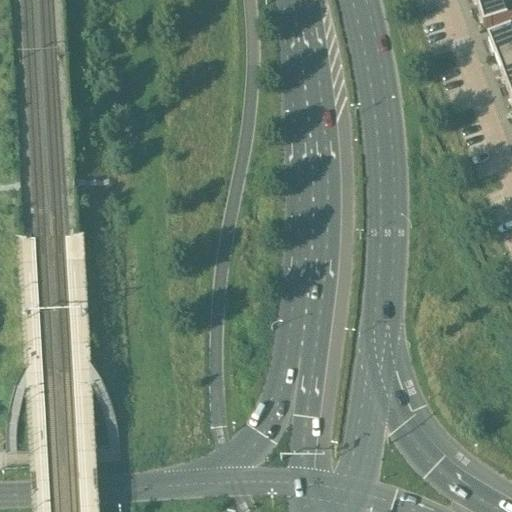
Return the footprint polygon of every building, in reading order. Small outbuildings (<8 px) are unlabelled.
[(474,0),(478,10),(510,0),(474,0)] [(511,21),(511,0),(510,0),(478,10),(484,30),(511,21)] [(496,60),(511,53),(511,31),(488,41),(496,60)] [(511,53),(496,60),(502,78),(511,74),(511,53)] [(509,96),(511,94),(511,74),(502,78),(509,96)]
